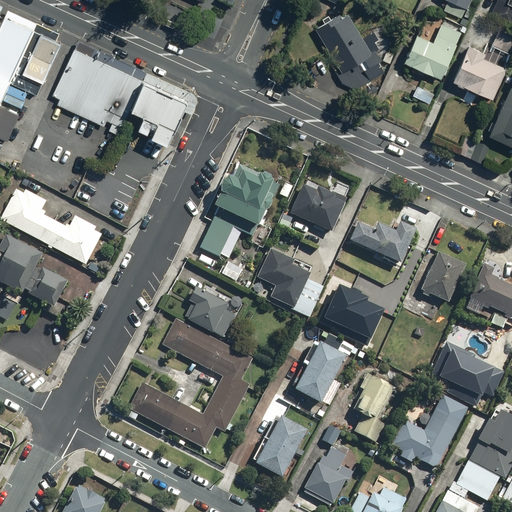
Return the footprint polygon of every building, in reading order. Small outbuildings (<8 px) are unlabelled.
[(445,0),(447,1),(443,10),(461,18),(465,9),(466,9),(470,0),(445,0)] [(511,0),(496,0),(489,16),(510,25),(511,20),(511,0)] [(315,28),(340,72),(358,61),(369,80),(386,70),(375,50),(379,48),(375,41),(378,39),(372,29),(359,37),(344,11),(315,28)] [(0,100),(8,81),(33,30),(3,16),(0,22),(0,137),(5,140),(17,113),(0,105),(0,100)] [(416,35),(403,63),(441,79),(443,75),(445,75),(449,65),(448,65),(457,44),(456,44),(461,32),(441,23),(433,42),(416,35)] [(511,30),(501,26),(493,45),(511,52),(511,51),(511,30)] [(33,30),(8,81),(35,94),(60,42),(33,30)] [(468,46),(452,81),(492,99),(506,68),(483,58),(485,54),(468,46)] [(142,80),(72,49),(51,94),(58,97),(55,103),(102,125),(105,119),(111,122),(108,129),(118,134),(129,109),(142,80)] [(142,80),(129,109),(143,115),(137,128),(146,132),(151,120),(156,122),(150,136),(164,142),(184,99),(142,80)] [(434,94),(418,86),(413,96),(429,104),(434,94)] [(511,86),(488,136),(511,146),(511,86)] [(491,146),(465,135),(458,153),(484,164),(491,146)] [(260,175),(239,165),(233,179),(226,176),(218,193),(221,194),(214,207),(218,208),(199,247),(218,257),(238,217),(259,227),(266,212),(261,210),(277,178),(262,171),(260,175)] [(284,181),(279,194),(287,197),(292,185),(284,181)] [(317,186),(315,190),(301,184),(288,212),(330,232),(343,203),(331,198),(333,193),(317,186)] [(22,192),(14,188),(0,215),(0,219),(85,264),(100,234),(93,230),(95,226),(73,215),(67,227),(39,212),(45,200),(24,189),(22,192)] [(376,223),(373,230),(356,223),(347,241),(399,264),(415,228),(399,220),(394,231),(376,223)] [(43,254),(6,235),(0,245),(0,282),(22,294),(43,254)] [(292,260),(269,249),(255,277),(274,286),(269,297),(292,308),(308,273),(290,264),(292,260)] [(464,264),(437,251),(419,289),(447,302),(464,264)] [(241,269),(227,262),(220,274),(235,281),(241,269)] [(498,278),(490,275),(492,269),(482,264),(471,287),(473,288),(468,297),(506,315),(511,317),(511,286),(497,280),(498,278)] [(68,281),(41,267),(27,293),(54,308),(68,281)] [(320,286),(306,280),(294,306),(308,313),(320,286)] [(368,346),(385,308),(367,301),(369,297),(361,293),(362,291),(352,287),(351,289),(340,284),(337,292),(332,290),(317,324),(368,346)] [(227,304),(195,287),(188,301),(195,304),(187,320),(221,338),(229,323),(226,322),(231,313),(224,309),(227,304)] [(425,300),(408,291),(400,307),(417,316),(425,300)] [(221,376),(201,414),(140,383),(127,409),(203,448),(214,427),(223,431),(248,383),(240,379),(251,358),(174,318),(160,345),(221,376)] [(342,340),(337,349),(349,355),(353,346),(342,340)] [(346,355),(319,341),(294,389),(321,403),(346,355)] [(463,350),(455,365),(471,373),(479,358),(463,350)] [(502,361),(490,355),(485,365),(497,371),(502,361)] [(292,389),(301,373),(291,367),(279,388),(289,394),(292,389)] [(393,388),(365,373),(358,387),(362,389),(352,409),(361,414),(352,431),(374,443),(383,424),(376,420),(393,388)] [(446,390),(450,381),(438,375),(433,384),(446,390)] [(450,381),(446,390),(465,400),(470,391),(450,381)] [(422,430),(403,420),(390,445),(401,451),(398,455),(411,462),(414,457),(435,468),(464,413),(438,400),(422,430)] [(493,422),(488,419),(455,484),(486,500),(499,476),(504,479),(511,463),(511,410),(510,415),(500,410),(493,422)] [(307,429),(280,415),(255,463),(282,477),(307,429)] [(339,434),(325,427),(318,439),(333,446),(339,434)] [(317,463),(316,462),(303,488),(332,503),(345,478),(348,480),(352,472),(339,465),(344,454),(330,447),(325,457),(321,455),(317,463)] [(511,476),(500,498),(511,504),(511,476)] [(77,488),(75,487),(61,511),(99,511),(106,500),(79,485),(77,488)] [(378,495),(372,492),(362,511),(400,511),(402,508),(401,507),(405,499),(382,487),(378,495)] [(471,511),(475,505),(446,490),(434,511),(471,511)] [(359,511),(368,497),(358,492),(348,511),(350,511),(359,511)]
